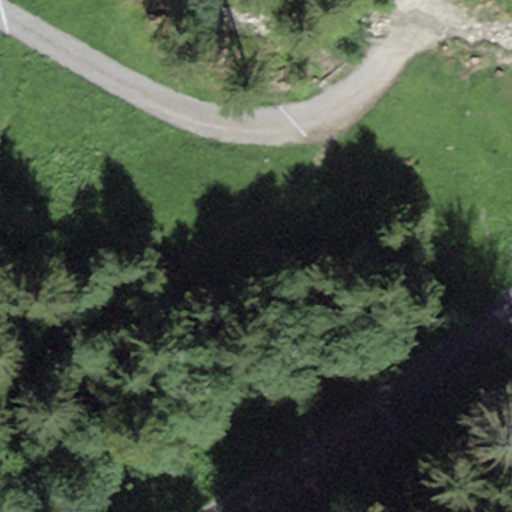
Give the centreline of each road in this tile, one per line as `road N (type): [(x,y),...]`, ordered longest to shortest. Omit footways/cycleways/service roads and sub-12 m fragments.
road 1 (track): [(0,20),(184,132),(250,137)]
road 2 (track): [(250,137),(321,107),(384,41),(407,0)]
